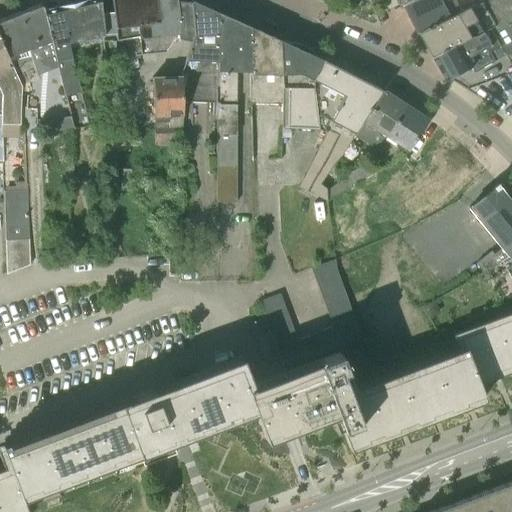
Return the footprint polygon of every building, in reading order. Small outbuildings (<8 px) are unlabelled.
[(54,45),(57,56),(72,53),(69,42),(65,24),(68,23),(61,0),(54,0),(41,3),(54,45)] [(65,24),(69,42),(104,33),(100,0),(61,0),(68,23),(65,24)] [(100,0),(104,33),(108,33),(109,42),(115,41),(114,16),(112,0),(100,0)] [(114,16),(115,41),(109,42),(110,57),(138,54),(165,52),(178,32),(180,30),(175,0),(120,0),(122,13),(114,16)] [(181,76),(182,101),(218,102),(218,12),(192,0),(190,0),(193,32),(182,72),(181,76)] [(448,0),(412,0),(407,2),(423,31),(460,13),(452,0),(450,0),(449,1),(448,0)] [(460,13),(423,31),(436,55),(460,42),(462,45),(491,30),(495,28),(495,27),(498,25),(499,27),(509,23),(511,21),(511,0),(489,0),(486,1),(460,13)] [(0,19),(0,36),(9,57),(29,49),(39,71),(59,63),(57,56),(54,45),(41,3),(0,19)] [(218,12),(218,102),(218,201),(238,201),(239,71),(253,71),(250,26),(218,12)] [(250,26),(253,71),(252,102),(286,102),(282,87),(280,39),(250,26)] [(460,42),(436,55),(449,79),(473,66),(476,71),(506,54),(491,30),(462,45),(460,42)] [(0,117),(19,118),(19,86),(9,64),(12,63),(9,57),(0,36),(0,117)] [(282,87),(286,102),(285,122),(313,122),(314,88),(313,88),(312,80),(322,60),(323,59),(317,56),(309,59),(287,48),(286,42),(280,39),(282,87)] [(138,54),(110,57),(112,68),(139,65),(138,54)] [(313,88),(314,88),(338,101),(330,116),(332,117),(297,185),(327,200),(325,187),(323,177),(329,170),(339,156),(352,135),(381,91),(364,83),(365,82),(322,60),(312,80),(313,88)] [(71,78),(80,75),(77,68),(68,71),(71,78)] [(183,124),(182,101),(181,76),(152,77),(155,125),(183,124)] [(382,90),(381,91),(352,135),(373,149),(383,134),(404,104),(382,90)] [(404,104),(383,134),(406,150),(427,120),(404,104)] [(182,130),(156,130),(157,149),(182,148),(182,130)] [(325,187),(327,200),(380,170),(375,161),(341,179),(325,187)] [(484,223),(511,201),(511,195),(502,183),(501,184),(498,181),(493,185),(495,187),(470,206),(484,223)] [(4,190),(6,273),(30,264),(27,190),(4,190)] [(511,201),(484,223),(502,247),(495,253),(492,250),(477,262),(484,272),(496,266),(508,256),(507,255),(511,251),(511,201)] [(316,282),(340,273),(337,262),(312,271),(316,282)] [(321,293),(344,284),(340,273),(316,282),(321,293)] [(325,303),(348,294),(344,284),(321,293),(325,303)] [(259,300),(264,312),(284,304),(280,292),(259,300)] [(329,314),(352,305),(348,294),(325,303),(329,314)] [(423,306),(428,316),(439,310),(434,301),(423,306)] [(284,304),(264,312),(268,323),(289,315),(284,304)] [(329,314),(333,325),(356,316),(352,305),(329,314)] [(289,315),(268,323),(273,335),(293,327),(289,315)] [(346,367),(340,350),(247,386),(236,358),(180,379),(182,384),(155,395),(153,389),(135,396),(136,399),(136,401),(4,451),(11,470),(0,473),(0,511),(28,511),(22,495),(141,450),(140,447),(157,441),(170,436),(171,439),(254,407),(266,438),(297,426),(336,412),(350,448),(484,397),(478,382),(511,369),(511,316),(460,336),(465,351),(351,395),(341,369),(346,367)] [(321,329),(328,348),(363,335),(356,316),(333,325),(321,329)] [(293,327),(273,335),(277,346),(298,338),(293,327)] [(328,348),(321,329),(309,334),(317,353),(328,348)] [(309,334),(298,338),(277,346),(284,365),(317,353),(309,334)] [(511,511),(511,480),(427,511),(511,511)]
